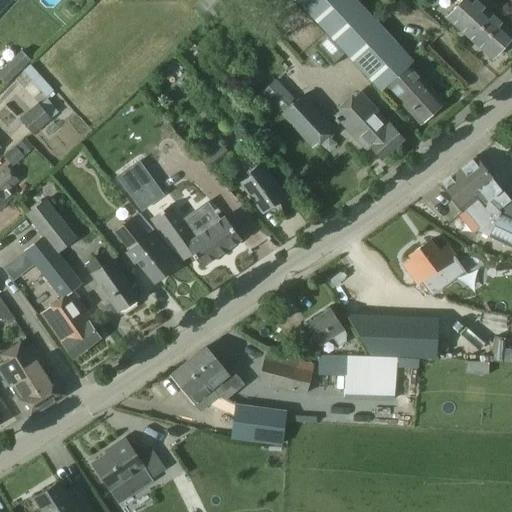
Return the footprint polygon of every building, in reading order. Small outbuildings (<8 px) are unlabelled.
[(0,0),(0,10),(9,0),(0,0)] [(206,21),(224,5),(219,0),(203,0),(194,8),(206,21)] [(294,0),(344,53),(380,92),(386,87),(420,124),(444,103),(410,65),(414,61),(357,0),(294,0)] [(491,59),(511,36),(511,31),(477,0),(461,0),(446,18),(491,59)] [(0,80),(3,83),(28,61),(18,50),(0,65),(0,80)] [(30,66),(24,71),(41,90),(47,97),(53,91),(30,66)] [(273,84),(262,94),(282,115),(293,105),(273,84)] [(355,98),(340,112),(335,117),(361,145),(365,141),(381,159),(403,139),(361,93),(355,98)] [(136,95),(117,112),(153,151),(172,134),(136,95)] [(293,105),(282,115),(312,148),(333,128),(303,96),(293,105)] [(46,100),(40,105),(51,119),(58,114),(46,100)] [(19,119),(32,135),(51,119),(40,105),(39,104),(19,119)] [(100,131),(89,141),(117,171),(128,161),(100,131)] [(211,171),(230,154),(217,140),(199,157),(211,171)] [(457,171),(483,204),(497,211),(497,210),(510,200),(475,157),(457,171)] [(247,172),(251,177),(241,184),(262,212),(284,196),(260,163),(247,172)] [(0,172),(0,208),(5,204),(5,203),(12,197),(7,191),(17,181),(5,168),(0,172)] [(440,185),(462,212),(458,216),(473,235),(477,231),(511,248),(511,219),(499,214),(500,212),(497,210),(497,211),(483,204),(457,171),(440,185)] [(45,236),(58,253),(77,238),(46,199),(25,215),(42,237),(45,236)] [(169,206),(153,217),(184,260),(192,254),(201,267),(241,239),(234,230),(235,229),(232,225),(231,226),(224,216),(193,239),(169,206)] [(137,262),(154,283),(174,268),(148,236),(147,237),(132,218),(115,232),(129,250),(126,253),(134,263),(137,262)] [(24,252),(61,299),(81,284),(45,236),(42,237),(24,252)] [(415,265),(407,270),(417,284),(421,281),(428,290),(431,295),(464,272),(461,268),(460,267),(459,265),(453,257),(454,257),(446,246),(437,253),(429,241),(408,256),(413,263),(415,265)] [(118,311),(138,297),(112,260),(101,267),(94,258),(85,265),(92,274),(118,311)] [(99,338),(89,323),(93,320),(73,292),(42,314),(62,342),(72,357),(99,338)] [(319,345),(332,336),(338,347),(344,343),(345,330),(343,331),(330,310),(306,325),(319,345)] [(391,317),(346,315),(372,356),(390,357),(391,317)] [(0,368),(30,416),(64,395),(33,344),(0,365),(0,368)] [(205,347),(188,361),(206,383),(215,394),(220,396),(226,399),(245,385),(233,371),(228,375),(223,369),(205,347)] [(312,372),(314,365),(266,353),(259,382),(306,394),(312,372)] [(320,373),(320,374),(346,376),(345,400),(394,402),(396,360),(321,356),(320,373)] [(171,375),(194,403),(193,404),(200,412),(220,396),(215,394),(188,361),(171,375)] [(237,405),(232,438),(280,444),(285,411),(237,405)] [(107,454),(92,464),(118,504),(145,486),(143,483),(164,469),(150,447),(136,457),(124,439),(105,451),(107,454)] [(58,482),(34,497),(43,511),(90,511),(75,486),(64,493),(58,482)]
